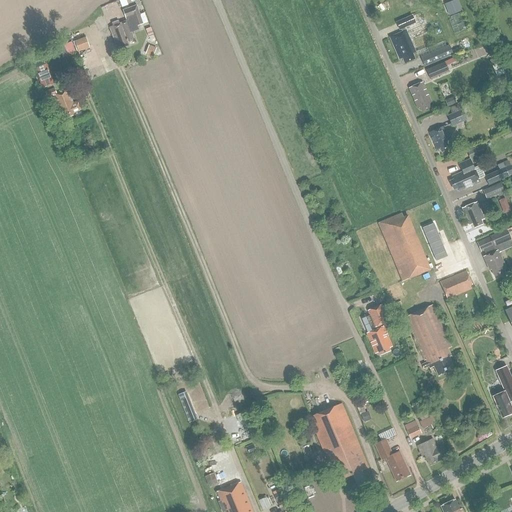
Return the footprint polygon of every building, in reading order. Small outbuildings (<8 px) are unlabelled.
[(462,11),(457,0),(455,0),(444,5),(449,16),(462,11)] [(136,7),(123,12),(125,18),(132,16),(136,26),(137,25),(142,24),(136,7)] [(133,40),(131,33),(139,30),(137,25),(136,26),(132,16),(125,18),(126,22),(119,25),(118,22),(111,25),(112,27),(109,29),(115,45),(118,44),(120,50),(128,47),(126,42),(133,40)] [(400,30),(416,23),(413,17),(397,24),(400,30)] [(416,51),(409,37),(406,30),(390,37),(399,59),(403,57),(405,63),(415,58),(413,53),(416,51)] [(78,52),(90,48),(86,38),(74,43),(78,52)] [(63,46),(64,46),(67,55),(68,56),(75,53),(71,43),(63,46)] [(448,45),(420,57),(425,67),(453,55),(448,45)] [(156,48),(148,46),(145,55),(152,57),(156,48)] [(502,56),(494,59),(500,76),(507,73),(502,56)] [(54,84),(46,64),(35,69),(42,88),(54,84)] [(430,81),(449,73),(445,64),(426,72),(430,81)] [(59,84),(73,78),(69,69),(55,74),(59,84)] [(423,82),(421,83),(409,88),(419,109),(421,107),(423,111),(431,107),(429,104),(432,103),(423,82)] [(56,94),(54,88),(45,92),(47,97),(56,94)] [(72,103),(69,96),(67,90),(53,95),(55,101),(61,116),(64,115),(66,119),(74,116),(73,113),(81,110),(77,101),(72,103)] [(449,108),(457,104),(454,97),(446,101),(449,108)] [(511,105),(511,104),(505,102),(502,108),(510,111),(511,105)] [(467,121),(460,105),(449,109),(452,116),(448,117),(453,127),(467,121)] [(451,143),(443,126),(429,133),(436,149),(439,148),(441,152),(449,148),(448,144),(451,143)] [(459,165),(463,172),(453,177),(454,179),(450,181),(454,190),(458,188),(459,192),(480,182),(470,160),(459,165)] [(511,170),(510,166),(484,176),(488,185),(511,175),(511,170)] [(502,185),(483,192),(487,201),(505,194),(502,185)] [(505,198),(498,201),(504,214),(510,212),(505,198)] [(484,220),(477,203),(463,209),(470,226),(473,225),(474,228),(483,224),(482,221),(484,220)] [(436,270),(415,214),(408,217),(406,212),(382,221),(405,281),(436,270)] [(510,240),(506,231),(477,244),(481,253),(484,251),(487,257),(483,258),(488,269),(491,267),(496,278),(504,274),(503,272),(506,271),(496,246),(510,240)] [(474,289),(467,271),(440,282),(448,300),(474,289)] [(379,291),(371,295),(376,305),(384,301),(379,291)] [(369,316),(361,319),(367,333),(366,334),(374,354),(377,353),(379,356),(391,352),(389,349),(392,347),(384,326),(380,327),(380,326),(389,322),(382,305),(367,311),(369,316)] [(454,370),(449,358),(451,357),(448,350),(451,349),(433,307),(405,319),(424,362),(426,361),(427,363),(421,366),(423,369),(428,367),(429,369),(434,367),(438,377),(454,370)] [(493,398),(502,419),(508,417),(509,417),(511,416),(511,408),(510,404),(511,402),(511,381),(506,367),(496,372),(505,393),(493,398)] [(183,393),(178,395),(189,422),(194,420),(183,393)] [(469,393),(443,407),(452,422),(460,417),(463,423),(474,417),(471,411),(478,407),(469,393)] [(369,469),(342,404),(309,418),(327,463),(329,463),(331,468),(333,467),(339,481),(342,480),(347,493),(367,485),(361,472),(369,469)] [(429,417),(419,422),(422,429),(428,426),(433,424),(429,417)] [(408,431),(417,426),(415,421),(406,426),(408,431)] [(422,434),(418,427),(407,432),(411,440),(422,434)] [(386,459),(396,483),(411,477),(400,452),(392,456),(386,441),(375,446),(382,461),(386,459)] [(446,457),(441,448),(437,450),(432,441),(417,448),(421,457),(424,456),(429,466),(439,462),(438,460),(446,457)] [(217,484),(213,474),(205,477),(209,488),(217,484)] [(253,511),(241,483),(215,493),(222,511),(253,511)] [(282,491),(273,495),(276,502),(284,498),(282,491)] [(265,510),(273,507),(270,497),(261,499),(265,510)] [(287,511),(286,508),(288,507),(285,500),(277,504),(280,511),(287,511)] [(454,500),(440,506),(442,511),(462,511),(461,509),(459,510),(454,500)]
